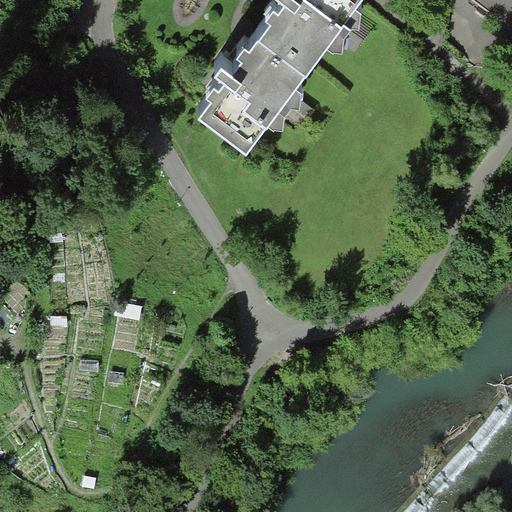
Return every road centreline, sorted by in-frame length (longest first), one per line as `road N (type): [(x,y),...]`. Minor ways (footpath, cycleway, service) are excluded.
road 1 (unclassified): [(254,347),(233,262),(127,94),(105,42),(100,0)]
road 2 (unclassified): [(254,347),(359,323),(398,304),(432,265),(511,137)]
road 3 (unclassified): [(183,511),(236,408),(254,347)]
